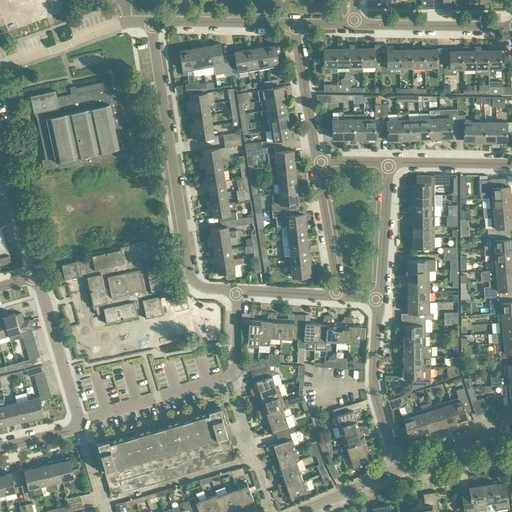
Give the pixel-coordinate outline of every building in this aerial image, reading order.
[(226,75),(232,74),(228,55),(223,56),(221,43),(210,44),(214,66),(224,65),(226,75)] [(203,68),(214,66),(210,44),(200,46),(203,68)] [(265,46),(269,67),(279,66),(275,44),(265,46)] [(349,45),(349,48),(349,66),(362,65),(362,48),(355,48),(355,45),(356,45),(356,44),(349,45)] [(362,44),(362,48),(362,65),(375,65),(375,71),(381,71),(381,56),(375,56),(375,46),(374,46),(374,48),(368,48),(367,45),(368,45),(368,44),(362,44)] [(322,73),(330,72),(330,66),(337,66),(336,48),(330,49),(330,46),(330,45),(324,45),(324,64),(321,64),(322,73)] [(342,45),(343,45),(336,45),(336,48),(337,66),(337,72),(345,71),(349,71),(349,66),(349,48),(342,48),(342,45)] [(424,45),(425,49),(425,66),(438,66),(438,73),(444,72),(444,57),(438,57),(438,47),(437,47),(437,49),(430,49),(430,46),(431,46),(431,45),(424,45)] [(190,48),(193,70),(203,68),(200,46),(190,48)] [(258,69),(269,67),(265,46),(254,47),(258,69)] [(387,56),(381,56),(381,71),(387,71),(387,67),(400,67),(399,49),(393,50),(393,47),(393,46),(387,46),(387,56)] [(399,46),(399,49),(400,67),(412,66),(412,49),(405,49),(405,46),(406,46),(399,46)] [(412,46),(412,49),(412,66),(425,66),(425,49),(418,49),(418,46),(412,46)] [(494,75),(494,67),(500,67),(500,68),(501,68),(501,49),(500,49),(500,50),(493,50),(493,47),(494,47),(494,46),(487,46),(487,50),(488,67),(488,75),(494,75)] [(248,71),(258,69),(254,47),(244,49),(248,71)] [(444,57),(444,72),(444,74),(456,74),(456,68),(463,68),(462,51),(456,51),(456,48),(456,47),(450,47),(450,57),(444,57)] [(462,47),(462,51),(463,68),(475,67),(475,50),(468,50),(468,47),(469,47),(462,47)] [(481,47),(475,47),(475,50),(475,67),(475,72),(481,73),(480,67),(488,67),(487,50),(481,50),(481,47)] [(187,71),(193,70),(190,48),(179,50),(180,55),(183,71),(183,75),(188,74),(187,71)] [(232,74),(248,71),(244,49),(234,51),(235,54),(228,55),(232,74)] [(350,71),(349,71),(345,71),(344,77),(340,79),(340,80),(340,84),(338,84),(338,91),(350,91),(350,88),(350,71)] [(209,82),(210,82),(208,74),(204,75),(206,82),(206,84),(207,88),(214,87),(214,83),(209,84),(209,82)] [(45,125),(54,161),(122,146),(118,127),(124,125),(114,83),(104,86),(103,80),(70,87),(71,93),(57,96),(56,89),(28,95),(32,112),(42,110),(43,111),(35,113),(38,126),(45,125)] [(503,86),(503,81),(489,81),(489,85),(489,86),(489,89),(489,94),(494,94),(502,94),(503,86)] [(186,92),(197,90),(196,84),(195,82),(185,84),(186,92)] [(266,99),(284,96),(283,86),(264,89),(258,90),(259,100),(266,99)] [(187,102),(187,107),(209,103),(207,92),(190,95),(191,101),(187,102)] [(354,94),(354,99),(354,103),(364,103),(364,94),(354,94)] [(284,96),(266,99),(268,109),(286,106),(284,96)] [(193,111),(194,117),(211,114),(209,103),(187,107),(188,111),(193,111)] [(381,104),(375,104),(375,116),(375,118),(364,118),(365,141),(368,141),(368,138),(375,138),(375,137),(382,137),(381,104)] [(381,104),(382,137),(388,137),(388,139),(395,139),(395,142),(399,142),(398,120),(387,120),(387,116),(388,116),(388,104),(381,104)] [(268,109),(269,119),(288,116),(286,106),(268,109)] [(339,112),(332,112),(333,138),(340,138),(340,141),(344,141),(343,114),(343,111),(339,111),(339,112)] [(450,118),(440,118),(441,140),(445,140),(445,137),(451,136),(452,139),(452,138),(458,138),(458,127),(457,115),(457,114),(457,111),(450,111),(450,118)] [(190,124),(191,128),(212,125),(211,114),(194,117),(195,123),(190,124)] [(347,138),(354,138),(354,114),(343,114),(344,141),(347,141),(347,138)] [(365,141),(364,118),(364,114),(354,114),(354,138),(361,138),(361,141),(365,141)] [(398,114),(398,120),(399,142),(403,142),(403,139),(409,138),(408,120),(402,120),(402,114),(398,114)] [(457,115),(458,127),(458,138),(458,139),(458,138),(464,138),(464,141),(471,141),(470,144),(474,144),(475,121),(464,118),(464,114),(457,114),(457,115)] [(479,119),(479,114),(475,114),(475,121),(474,144),(478,144),(478,141),(485,141),(485,122),(485,119),(479,119)] [(264,130),(271,129),(289,126),(288,116),(269,119),(263,120),(264,130)] [(440,118),(429,119),(430,137),(437,137),(437,140),(441,140),(440,118)] [(408,120),(409,138),(416,138),(416,141),(420,141),(419,119),(408,120)] [(429,119),(419,119),(420,141),(424,141),(424,138),(430,137),(429,119)] [(495,147),(496,122),(485,122),(485,141),(492,141),(492,147),(495,147)] [(511,122),(507,122),(497,122),(496,122),(495,147),(499,147),(499,141),(506,141),(506,143),(511,142),(511,137),(511,131),(511,122)] [(212,125),(191,128),(191,133),(196,132),(197,139),(214,136),(212,125)] [(289,126),(271,129),(273,140),(291,137),(289,126)] [(240,139),(239,132),(223,135),(224,141),(240,139)] [(241,145),(240,139),(224,141),(225,147),(241,145)] [(245,144),(246,150),(262,148),(261,141),(245,144)] [(253,149),(246,150),(247,156),(268,153),(275,152),(274,146),(263,148),(262,148),(253,149)] [(200,162),(221,159),(220,148),(203,150),(204,157),(199,157),(200,162)] [(42,173),(37,150),(29,152),(34,175),(42,173)] [(295,161),(294,150),(275,152),(276,157),(268,158),(268,163),(276,163),(295,161)] [(24,157),(22,151),(13,154),(15,159),(24,157)] [(206,172),(223,170),(222,164),(226,164),(225,158),(221,159),(200,162),(201,167),(205,166),(206,172)] [(296,171),(295,161),(276,163),(277,173),(296,171)] [(81,181),(44,189),(61,244),(67,270),(66,271),(73,317),(98,312),(100,322),(152,311),(147,291),(155,289),(143,255),(140,256),(135,234),(142,227),(145,226),(142,171),(141,168),(107,175),(113,201),(86,206),(81,181)] [(203,184),(225,180),(223,170),(206,172),(207,178),(203,179),(203,184)] [(296,181),(296,171),(277,173),(278,183),(296,181)] [(416,184),(412,184),(412,195),(434,194),(434,184),(449,184),(449,174),(434,174),(434,175),(416,175),(416,184)] [(487,180),(479,180),(479,181),(481,198),(482,198),(511,196),(510,185),(508,185),(507,178),(487,180)] [(210,194),(227,191),(225,180),(203,184),(204,188),(209,188),(210,194)] [(296,181),(278,183),(279,193),(297,192),(296,181)] [(207,205),(228,202),(227,191),(210,194),(211,200),(206,201),(207,205)] [(279,193),(272,193),(273,203),(271,203),(272,210),(295,208),(294,202),(298,202),(297,192),(279,193)] [(412,195),(412,205),(434,205),(434,194),(412,195)] [(490,207),(511,205),(511,196),(482,198),(483,207),(487,207),(489,207),(490,207)] [(219,215),(230,213),(229,208),(236,207),(235,201),(228,202),(207,205),(208,210),(212,209),(213,216),(219,215)] [(434,205),(412,205),(412,216),(434,215),(434,205)] [(490,217),(511,215),(511,211),(511,205),(490,207),(490,217)] [(277,227),(281,226),(305,224),(304,213),(296,214),(295,208),(272,210),(273,217),(276,217),(277,227)] [(460,219),(468,219),(471,219),(470,209),(466,209),(460,209),(460,219)] [(255,212),(258,227),(264,226),(261,211),(255,212)] [(220,221),(236,219),(235,212),(230,213),(219,215),(220,221)] [(434,215),(412,216),(412,226),(434,226),(434,215)] [(485,228),(487,228),(487,234),(502,233),(501,227),(511,225),(511,215),(490,217),(485,218),(485,228)] [(254,222),(253,216),(241,218),(236,219),(237,225),(254,222)] [(288,236),(306,234),(305,224),(281,226),(282,236),(288,236)] [(208,240),(230,237),(236,236),(235,230),(229,231),(228,226),(211,228),(212,235),(207,236),(208,240)] [(434,226),(412,226),(413,236),(435,236),(434,226)] [(263,228),(258,229),(260,239),(265,238),(270,238),(270,234),(264,234),(263,228)] [(484,250),(511,248),(511,237),(502,239),(502,233),(487,234),(488,240),(489,240),(490,245),(484,246),(484,250)] [(308,244),(306,234),(288,236),(289,246),(308,244)] [(435,236),(413,236),(413,247),(435,247),(435,236)] [(214,251),(231,248),(230,237),(208,240),(209,245),(213,244),(214,251)] [(309,254),(308,244),(289,246),(290,256),(309,254)] [(0,250),(0,265),(12,262),(8,248),(0,250)] [(231,248),(214,251),(215,257),(211,257),(212,262),(233,259),(231,248)] [(491,255),(491,260),(511,258),(511,248),(484,250),(485,255),(491,255)] [(310,264),(309,254),(290,256),(291,266),(310,264)] [(233,259),(212,262),(212,267),(217,266),(218,273),(225,271),(226,277),(235,276),(234,270),(235,270),(234,264),(243,263),(242,257),(233,259)] [(511,258),(491,260),(492,270),(511,268),(511,258)] [(435,259),(407,259),(407,270),(429,270),(435,270),(435,259)] [(311,275),(310,264),(291,266),(292,277),(311,275)] [(488,280),(511,278),(511,268),(492,270),(481,270),(482,280),(488,280)] [(407,281),(429,281),(429,270),(407,270),(407,281)] [(489,286),(484,287),(484,297),(489,297),(493,296),(511,294),(511,278),(488,280),(489,286)] [(407,281),(408,291),(430,291),(429,281),(407,281)] [(469,298),(468,289),(461,290),(461,299),(469,298)] [(408,291),(408,302),(430,301),(430,291),(408,291)] [(511,294),(493,296),(489,297),(490,313),(498,312),(511,311),(511,294)] [(430,301),(408,302),(408,313),(412,313),(412,318),(425,319),(433,319),(433,312),(430,312),(430,301)] [(250,311),(248,338),(248,344),(259,345),(260,320),(255,319),(253,311),(250,311)] [(498,322),(511,321),(511,311),(498,312),(498,322)] [(29,320),(24,321),(21,312),(15,314),(15,313),(8,315),(3,316),(9,334),(10,340),(14,339),(12,334),(18,332),(19,335),(22,334),(22,333),(32,330),(29,320)] [(260,320),(259,345),(269,345),(270,339),(272,312),(269,312),(266,320),(260,320)] [(272,312),(270,339),(271,339),(271,337),(281,338),(282,318),(276,318),(276,312),(272,312)] [(282,318),(281,338),(292,339),(292,338),(298,339),(299,324),(293,324),(294,313),(288,313),(288,319),(282,318)] [(310,322),(309,314),(305,314),(305,325),(299,324),(298,339),(297,348),(304,348),(305,342),(315,343),(316,323),(310,322)] [(316,323),(315,343),(326,343),(327,315),(325,315),(322,323),(316,323)] [(327,315),(326,343),(326,341),(336,342),(337,322),(332,321),(332,316),(327,315)] [(0,317),(0,336),(9,334),(3,316),(0,317)] [(346,344),(347,344),(348,317),(344,316),(344,322),(337,322),(336,342),(346,342),(346,344)] [(348,317),(347,344),(358,345),(359,338),(365,338),(365,327),(359,327),(359,325),(353,325),(352,317),(348,317)] [(425,324),(425,319),(412,318),(412,325),(403,325),(403,335),(425,335),(429,335),(429,331),(425,331),(425,324)] [(511,321),(498,322),(499,332),(511,331),(511,321)] [(22,333),(22,334),(23,339),(34,335),(32,330),(22,333)] [(493,343),(496,342),(511,341),(511,331),(499,332),(492,332),(493,343)] [(35,341),(34,335),(23,339),(25,344),(35,341)] [(403,335),(404,346),(426,346),(425,335),(403,335)] [(37,346),(35,341),(25,344),(26,349),(37,346)] [(499,352),(499,358),(511,357),(511,341),(496,342),(497,352),(499,352)] [(38,351),(37,346),(26,349),(28,354),(38,351)] [(430,356),(432,356),(432,346),(427,346),(426,346),(404,346),(404,356),(426,356),(430,356)] [(17,362),(17,363),(18,368),(26,366),(42,362),(40,356),(29,359),(24,360),(24,361),(17,362)] [(249,363),(251,369),(268,364),(269,356),(266,356),(266,359),(262,359),(249,363)] [(430,367),(430,356),(426,356),(404,356),(404,367),(426,367),(430,367)] [(335,360),(335,367),(346,368),(346,361),(346,358),(336,357),(335,360)] [(504,364),(504,374),(511,373),(511,357),(499,358),(500,365),(504,364)] [(18,368),(17,363),(6,366),(7,371),(18,368)] [(275,364),(268,364),(267,370),(253,375),(254,381),(256,387),(250,389),(252,393),(275,385),(278,384),(281,383),(278,373),(275,374),(275,372),(275,364)] [(268,364),(251,369),(253,375),(267,370),(268,364)] [(42,365),(33,368),(27,369),(28,376),(34,374),(44,371),(42,365)] [(412,389),(422,386),(426,385),(430,383),(430,367),(426,367),(404,367),(404,378),(415,378),(415,388),(412,389)] [(44,371),(34,374),(35,380),(46,377),(44,371)] [(505,385),(511,383),(511,373),(504,374),(495,375),(495,385),(505,385)] [(0,375),(0,380),(1,385),(2,385),(12,383),(11,379),(12,379),(11,374),(0,375)] [(35,380),(37,385),(47,382),(46,377),(35,380)] [(458,384),(462,383),(460,377),(456,379),(453,380),(455,385),(458,384)] [(471,380),(465,382),(467,389),(473,387),(471,380)] [(37,385),(39,390),(49,387),(47,382),(37,385)] [(263,401),(282,395),(278,384),(275,385),(252,393),(253,396),(261,395),(263,401)] [(39,390),(40,395),(50,392),(49,387),(39,390)] [(456,390),(458,397),(450,400),(457,421),(467,418),(465,412),(471,410),(464,387),(456,390)] [(40,400),(47,398),(52,397),(50,392),(40,395),(41,396),(39,396),(40,400)] [(393,399),(396,407),(404,405),(410,403),(407,394),(393,399)] [(282,395),(263,401),(265,407),(257,411),(258,413),(284,405),(284,406),(288,405),(286,399),(283,400),(282,395)] [(28,399),(32,417),(44,415),(40,400),(39,396),(28,399)] [(0,425),(10,423),(6,404),(4,399),(4,398),(0,399),(0,425)] [(477,400),(481,413),(487,411),(483,398),(477,400)] [(17,402),(21,420),(32,417),(28,399),(17,402)] [(441,403),(448,424),(457,421),(450,400),(441,403)] [(476,415),(481,413),(477,400),(471,402),(476,415)] [(10,423),(21,420),(17,402),(6,404),(10,423)] [(419,433),(412,412),(411,408),(410,403),(404,405),(407,414),(402,415),(406,425),(398,428),(401,438),(409,436),(410,436),(410,438),(417,436),(417,433),(419,433)] [(448,424),(441,403),(431,406),(438,427),(448,424)] [(267,422),(286,416),(283,406),(284,406),(284,405),(258,413),(260,418),(265,417),(267,422)] [(361,407),(348,411),(346,405),(337,408),(333,409),(335,418),(333,418),(333,421),(334,424),(336,425),(337,425),(338,426),(356,420),(355,415),(362,410),(361,407)] [(422,409),(428,430),(438,427),(431,406),(422,409)] [(227,435),(225,427),(227,427),(226,426),(224,417),(224,416),(221,407),(220,407),(210,410),(209,410),(209,411),(192,416),(191,416),(191,417),(183,420),(183,419),(182,419),(173,422),(164,424),(163,425),(164,425),(155,428),(155,427),(154,427),(145,430),(136,432),(135,433),(136,433),(127,436),(127,435),(126,435),(118,438),(117,438),(109,440),(108,440),(97,443),(97,444),(99,453),(100,453),(102,462),(103,463),(104,463),(106,471),(105,471),(105,472),(105,474),(108,483),(109,486),(111,495),(158,481),(236,458),(234,450),(233,446),(230,437),(230,436),(229,435),(227,435)] [(412,412),(419,433),(428,430),(422,409),(412,412)] [(276,431),(277,437),(295,431),(296,431),(295,425),(288,427),(286,416),(267,422),(269,428),(263,429),(265,435),(276,431)] [(338,426),(341,436),(367,428),(367,425),(358,426),(356,420),(338,426)] [(344,436),(347,446),(365,440),(363,434),(369,433),(367,428),(341,436),(341,437),(344,436)] [(299,443),(295,431),(277,437),(279,443),(266,447),(267,450),(275,450),(277,455),(296,449),(294,444),(299,443)] [(365,440),(347,446),(350,456),(374,449),(372,444),(367,445),(365,440)] [(296,449),(277,455),(279,461),(272,465),(272,467),(299,459),(296,449)] [(348,457),(348,458),(351,467),(369,462),(367,455),(375,451),(374,449),(350,456),(348,457)] [(70,459),(69,459),(69,457),(63,458),(63,460),(58,462),(63,480),(74,477),(72,469),(70,459)] [(299,459),(272,467),(274,472),(279,471),(281,476),(300,470),(304,469),(301,459),(300,460),(299,459)] [(58,462),(53,463),(53,461),(47,462),(47,464),(53,490),(58,489),(56,481),(63,480),(58,462)] [(330,462),(326,463),(333,478),(339,476),(332,461),(330,462)] [(319,464),(316,465),(320,472),(326,470),(323,464),(323,463),(319,464)] [(36,467),(40,485),(47,484),(49,491),(53,490),(47,464),(36,467)] [(29,488),(40,485),(36,467),(25,470),(29,488)] [(231,474),(232,477),(245,473),(243,467),(230,471),(231,475),(231,474)] [(300,470),(281,476),(283,482),(278,484),(279,488),(305,480),(305,479),(302,479),(300,470)] [(326,470),(320,472),(324,482),(330,480),(326,470)] [(1,475),(5,493),(16,491),(12,473),(1,475)] [(309,490),(306,481),(305,480),(279,488),(280,491),(288,490),(290,496),(304,492),(306,493),(307,491),(309,490)] [(255,486),(249,488),(246,482),(236,486),(246,511),(249,510),(248,502),(254,500),(251,492),(256,490),(255,486)] [(505,483),(497,484),(497,482),(483,484),(487,510),(489,511),(493,511),(495,509),(509,507),(508,501),(506,490),(505,483)] [(473,511),(479,511),(487,510),(483,484),(469,486),(469,488),(461,489),(462,490),(464,506),(464,511),(473,511)] [(244,511),(246,511),(236,486),(235,486),(236,488),(226,491),(234,510),(239,508),(241,511),(244,511)] [(215,493),(222,511),(228,511),(234,510),(226,491),(217,495),(216,493),(215,493)] [(435,511),(435,509),(439,509),(436,491),(423,493),(425,506),(410,508),(410,511),(454,511),(455,511),(450,511),(435,511)] [(158,500),(157,496),(156,492),(146,495),(146,498),(147,499),(149,498),(150,502),(158,500)] [(222,511),(215,493),(206,497),(211,511),(222,511)] [(71,511),(84,507),(81,495),(71,497),(67,498),(69,505),(71,511)] [(147,499),(146,498),(146,495),(135,498),(136,502),(138,508),(142,506),(141,501),(147,499)] [(211,511),(206,497),(200,499),(197,496),(188,499),(188,500),(192,511),(211,511)] [(180,509),(174,511),(192,511),(188,500),(180,503),(180,509)] [(115,504),(117,511),(128,511),(127,505),(126,505),(125,501),(115,504)]
